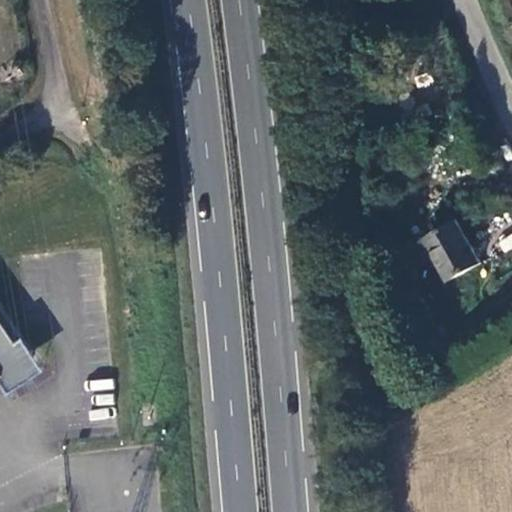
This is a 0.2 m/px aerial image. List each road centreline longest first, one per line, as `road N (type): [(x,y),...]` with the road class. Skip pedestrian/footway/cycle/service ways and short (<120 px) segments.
road 1 (trunk): [(187,0),(239,511)]
road 2 (trunk): [(290,511),(238,0)]
road 3 (unclassified): [(0,141),(58,102),(39,0)]
